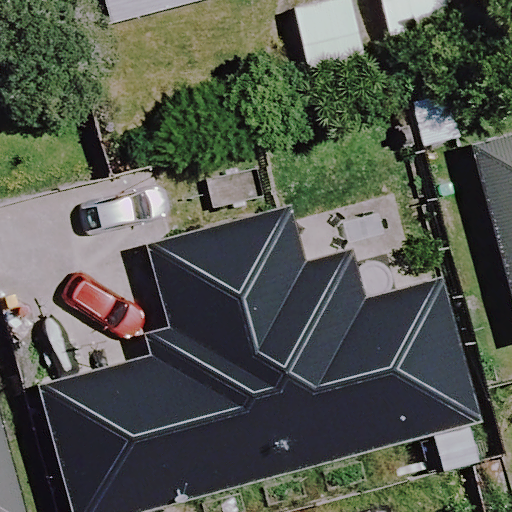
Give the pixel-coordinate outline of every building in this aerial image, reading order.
[(101,0),(107,24),(211,0),(101,0)] [(511,0),(473,0),(497,87),(511,83),(511,0)] [(511,145),(478,153),(511,291),(511,145)] [(302,284),(283,218),(146,258),(165,323),(138,331),(147,363),(39,394),(72,511),(180,511),(486,424),(444,278),(353,304),(344,272),(302,284)] [(0,511),(18,511),(0,440),(0,511)]
